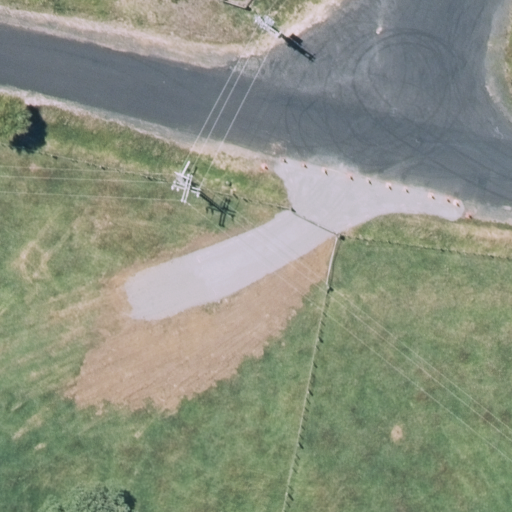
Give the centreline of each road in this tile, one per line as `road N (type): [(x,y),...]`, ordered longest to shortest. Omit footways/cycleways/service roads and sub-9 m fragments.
road 1 (unclassified): [(339,147),(0,87)]
road 2 (unclassified): [(339,147),(440,0)]
road 3 (unclassified): [(511,166),(339,147)]
